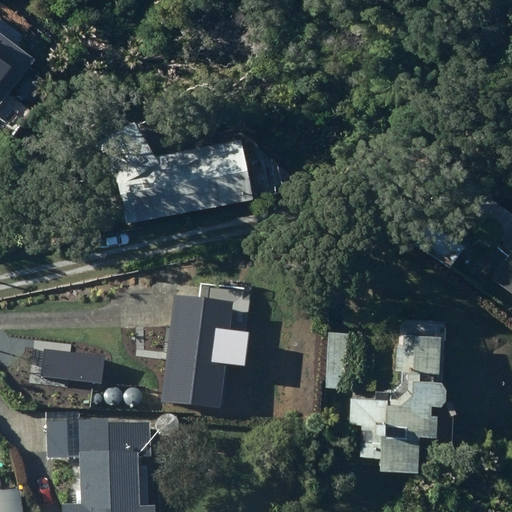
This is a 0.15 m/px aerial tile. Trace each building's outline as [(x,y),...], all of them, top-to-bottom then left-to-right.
[(0,28),(0,92),(31,51),(0,28)] [(129,112),(91,137),(113,171),(124,219),(249,192),(235,128),(150,146),(129,112)] [(426,220),(413,242),(465,273),(472,261),(458,252),(463,243),(426,220)] [(511,241),(489,275),(511,290),(511,241)] [(186,257),(151,265),(156,286),(191,278),(186,257)] [(171,296),(158,402),(217,409),(230,303),(171,296)] [(327,329),(324,384),(349,385),(351,330),(327,329)] [(395,343),(394,366),(398,366),(398,380),(391,387),(373,386),(373,397),(348,396),(348,420),(359,421),(358,450),(376,451),(375,463),(413,464),(414,430),(433,431),(434,410),(428,409),(428,400),(436,400),(442,394),(442,383),(437,377),(432,377),(432,369),(437,369),(438,332),(401,331),(401,343),(395,343)] [(78,506),(59,506),(58,511),(150,511),(150,509),(135,508),(135,455),(148,455),(148,424),(105,424),(105,420),(78,420),(78,412),(45,412),(45,457),(78,457),(78,506)] [(0,511),(19,511),(17,489),(0,491),(0,511)]
